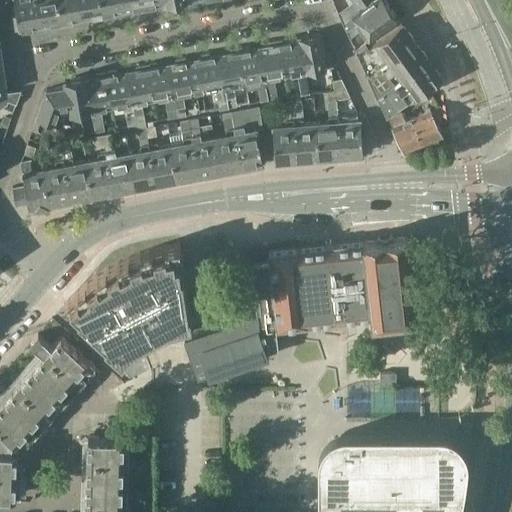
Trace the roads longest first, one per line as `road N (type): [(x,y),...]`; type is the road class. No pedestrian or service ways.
road 1 (residential): [(394,189),(384,141),(322,3),(47,54),(0,179)]
road 2 (residential): [(394,189),(222,201),(131,220),(91,232),(55,263)]
road 3 (residential): [(394,189),(421,205),(511,212)]
road 4 (residential): [(511,173),(424,177),(394,189)]
